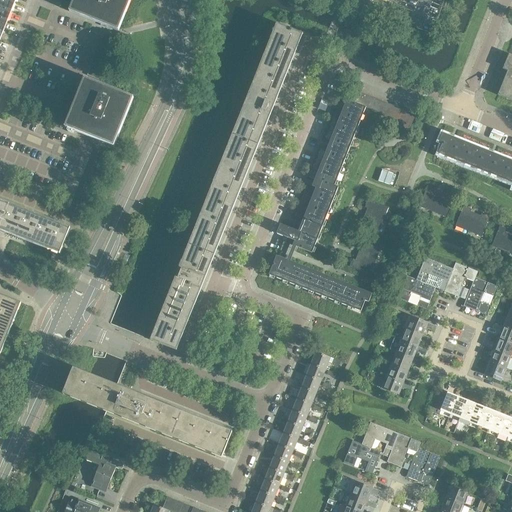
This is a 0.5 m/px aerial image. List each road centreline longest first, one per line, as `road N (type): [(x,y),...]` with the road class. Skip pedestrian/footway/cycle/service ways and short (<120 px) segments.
road 1 (residential): [(465,111),(328,63),(242,294),(303,316),(264,407)]
road 2 (tertiary): [(95,256),(186,56),(178,0)]
road 3 (residential): [(264,407),(222,499),(144,475),(133,481),(121,511)]
road 4 (residential): [(264,407),(75,322)]
road 5 (residential): [(467,378),(433,365),(447,328),(452,315),(486,328)]
road 6 (unknown): [(120,430),(236,479)]
